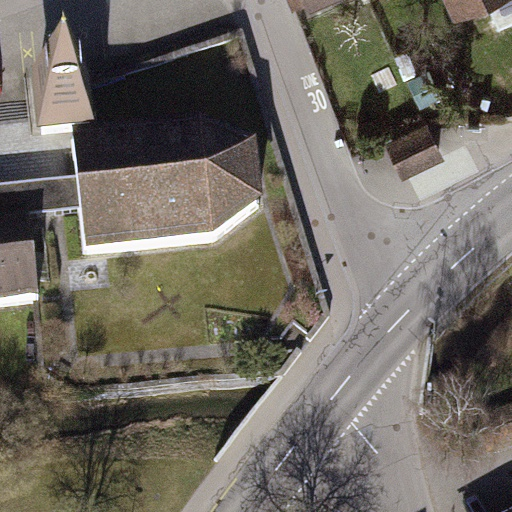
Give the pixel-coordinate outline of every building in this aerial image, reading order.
[(85,238),(90,289),(218,276),(263,236),(257,168),(204,142),(99,153),(93,97),(33,103),(39,159),(76,155),(83,207),(85,238)] [(387,145),(404,182),(446,163),(429,126),(387,145)] [(0,213),(0,245),(37,242),(85,238),(83,207),(0,213)] [(37,242),(0,245),(0,346),(46,342),(37,242)] [(511,418),(498,424),(511,457),(511,456),(511,418)]
